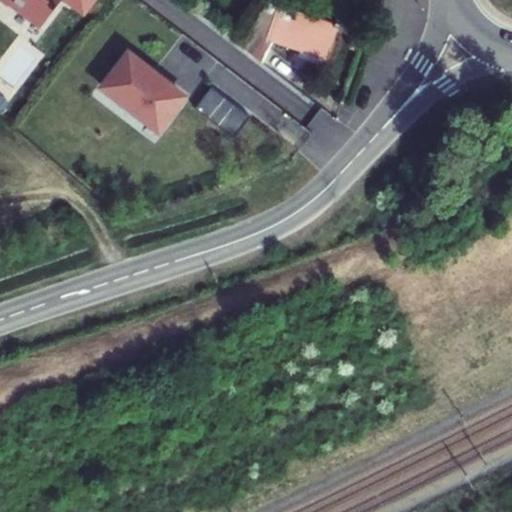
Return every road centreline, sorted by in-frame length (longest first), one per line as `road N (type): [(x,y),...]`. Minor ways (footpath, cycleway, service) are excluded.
road 1 (tertiary): [(0,320),(235,243),(296,214),(358,157)]
road 2 (tertiary): [(358,157),(445,86),(511,58)]
road 3 (tertiary): [(446,0),(433,42),(358,157)]
